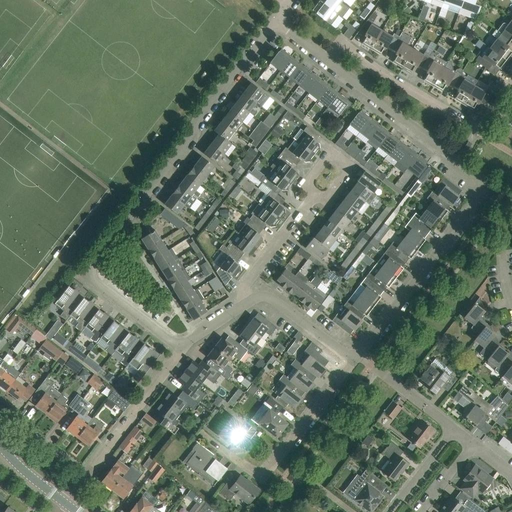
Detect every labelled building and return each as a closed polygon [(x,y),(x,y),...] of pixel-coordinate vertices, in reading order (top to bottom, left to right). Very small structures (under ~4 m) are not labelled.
[(338,15),(334,12),(319,0),(312,10),(331,25),(338,15)] [(349,9),(341,2),(338,0),(319,0),(334,12),(338,15),(342,18),(349,9)] [(458,14),(462,0),(443,0),(441,8),(458,14)] [(480,6),(474,4),(475,0),(462,0),(458,14),(471,18),(475,20),(480,6)] [(363,20),(371,10),(367,7),(359,16),(363,20)] [(382,31),(371,25),(377,15),(373,12),(359,30),(365,34),(364,36),(366,37),(362,44),(371,49),(382,31)] [(511,20),(508,25),(505,23),(503,23),(497,31),(510,41),(511,38),(511,20)] [(349,39),(356,29),(352,26),(347,22),(344,26),(348,29),(343,35),(349,39)] [(398,29),(394,34),(399,37),(402,33),(402,32),(398,29)] [(462,29),(460,35),(469,38),(471,32),(465,30),(462,29)] [(508,47),(507,45),(510,41),(497,31),(496,30),(492,35),(497,39),(490,48),(506,61),(511,53),(511,52),(507,49),(508,47)] [(391,50),(399,37),(394,34),(392,37),(382,31),(371,49),(380,54),(384,48),(385,49),(387,47),(391,50)] [(402,67),(413,49),(407,46),(411,38),(402,33),(399,37),(391,50),(396,53),(395,55),(397,56),(393,62),(402,67)] [(506,61),(490,48),(485,44),(481,50),(477,54),(479,56),(475,61),(488,70),(491,65),(493,67),(494,65),(500,69),(506,61)] [(280,70),(291,56),(281,49),(271,63),(280,70)] [(422,68),(430,55),(424,52),(423,55),(413,49),(402,67),(411,73),(414,66),(416,67),(417,65),(422,68)] [(433,86),(443,67),(447,61),(446,62),(437,56),(437,55),(432,52),(430,55),(422,68),(427,71),(426,73),(428,74),(424,80),(433,86)] [(290,78),(301,64),(291,56),(280,70),(290,78)] [(453,87),(461,74),(455,70),(454,73),(451,72),(453,68),(450,61),(447,61),(443,67),(433,86),(442,91),(445,85),(447,86),(448,84),(453,87)] [(299,85),(310,71),(301,64),(290,78),(299,85)] [(309,92),(320,78),(310,71),(299,85),(309,92)] [(464,104),(474,86),(464,80),(466,77),(461,74),(453,87),(458,89),(457,91),(458,92),(455,99),(464,104)] [(269,85),(259,78),(255,82),(265,90),(269,85)] [(318,100),(329,86),(320,78),(309,92),(318,100)] [(269,97),(264,93),(251,83),(244,93),(256,103),(262,107),(269,97)] [(328,107),(339,93),(329,86),(318,100),(328,107)] [(484,105),(492,92),(486,89),(484,92),(474,86),(464,104),(472,109),(476,103),(478,104),(479,102),(484,105)] [(252,109),(256,103),(244,93),(236,102),(249,112),(254,116),(257,112),(252,109)] [(343,117),(353,104),(339,93),(328,107),(337,115),(338,113),(343,117)] [(249,112),(236,102),(229,112),(242,122),(249,112)] [(296,109),(286,102),(284,105),(294,112),(296,109)] [(281,107),(277,112),(274,117),(277,119),(285,109),(281,107)] [(305,116),(296,109),(294,112),(303,119),(305,116)] [(360,132),(370,118),(361,110),(350,124),(360,132)] [(295,117),(287,111),(282,117),(288,121),(291,121),(295,117)] [(242,122),(229,112),(221,121),(234,131),(242,122)] [(315,124),(310,120),(305,116),(303,119),(312,127),(315,124)] [(369,139),(380,125),(370,118),(360,132),(369,139)] [(234,131),(221,121),(214,131),(218,135),(218,134),(227,141),(234,131)] [(265,125),(258,134),(262,138),(270,128),(265,125)] [(276,125),(270,133),(278,139),(283,131),(276,125)] [(379,146),(389,133),(380,125),(369,139),(379,146)] [(318,142),(313,138),(316,134),(307,126),(303,131),(300,129),(292,138),(300,144),(314,154),(317,149),(320,149),(320,148),(319,148),(319,144),(318,143),(318,142)] [(388,154),(399,140),(389,133),(379,146),(388,154)] [(232,144),(227,141),(218,134),(218,135),(211,144),(224,154),(232,144)] [(255,147),(262,138),(258,134),(250,144),(255,147)] [(264,155),(271,144),(264,139),(256,149),(264,155)] [(398,161),(408,147),(399,140),(388,154),(398,161)] [(224,154),(211,144),(203,154),(216,164),(224,154)] [(314,154),(300,144),(295,149),(290,145),(287,149),(285,147),(282,152),(294,162),(298,158),(303,162),(303,161),(305,162),(309,161),(309,162),(310,162),(310,159),(314,154)] [(407,169),(418,155),(408,147),(398,161),(407,169)] [(245,154),(246,155),(252,160),(257,153),(250,148),(245,154)] [(362,158),(365,154),(361,150),(357,155),(354,159),(363,166),(366,162),(362,158)] [(296,171),(290,167),(294,162),(282,152),(278,157),(280,159),(277,163),(282,166),(277,172),(291,183),(295,178),(298,178),(297,177),(297,173),(295,172),(296,171)] [(245,169),(252,160),(246,155),(239,164),(245,169)] [(417,176),(426,164),(428,162),(418,155),(407,169),(417,176)] [(214,166),(201,156),(194,166),(207,176),(214,166)] [(207,176),(194,166),(186,175),(199,185),(207,176)] [(291,183),(277,172),(273,169),(266,178),(263,176),(259,181),(262,184),(272,191),(275,193),(278,188),(281,190),(282,191),(287,190),(288,190),(288,188),(291,183)] [(380,183),(372,177),(365,171),(357,181),(358,182),(373,193),(380,183)] [(196,190),(199,185),(186,175),(179,185),(197,199),(201,194),(196,190)] [(457,196),(461,191),(443,177),(438,184),(443,188),(437,195),(437,196),(450,205),(450,206),(451,207),(459,197),(457,196)] [(394,185),(385,178),(382,181),(392,188),(394,185)] [(232,180),(228,185),(224,190),(227,192),(235,182),(232,180)] [(358,182),(351,191),(364,202),(365,202),(369,205),(376,195),(373,193),(358,182)] [(278,203),(282,198),(275,193),(272,191),(262,184),(258,188),(268,196),(261,206),(265,209),(279,219),(283,214),(285,214),(285,213),(284,209),(283,208),(283,207),(278,203)] [(197,199),(179,185),(172,194),(185,204),(189,208),(197,199)] [(404,193),(394,185),(392,188),(401,196),(404,193)] [(369,205),(365,202),(364,202),(351,191),(343,201),(357,211),(361,214),(369,205)] [(446,210),(450,206),(450,205),(437,196),(437,195),(432,191),(426,199),(432,203),(426,210),(440,221),(448,211),(446,210)] [(185,204),(172,194),(164,204),(177,214),(185,204)] [(392,208),(397,202),(392,199),(388,205),(392,208)] [(357,211),(343,201),(336,210),(350,221),(357,211)] [(265,209),(261,206),(260,204),(252,214),(254,215),(250,219),(247,217),(247,218),(260,227),(263,222),(269,226),(270,227),(275,226),(275,227),(276,227),(275,224),(279,219),(265,209)] [(385,217),(392,208),(388,205),(381,214),(385,217)] [(185,224),(176,217),(173,214),(165,208),(160,215),(168,221),(179,229),(185,224)] [(388,226),(395,217),(399,212),(395,209),(384,223),(388,226)] [(228,210),(219,210),(219,218),(228,218),(228,210)] [(350,221),(336,210),(328,220),(342,230),(350,221)] [(432,230),(440,221),(426,210),(420,217),(415,213),(410,220),(428,234),(431,229),(432,230)] [(377,227),(385,217),(381,214),(373,224),(377,227)] [(261,236),(256,232),(260,227),(247,218),(243,222),(246,224),(238,234),(257,248),(261,243),(263,243),(263,242),(262,237),(261,236)] [(342,230),(328,220),(321,229),(335,240),(342,230)] [(424,239),(428,234),(410,220),(404,227),(409,231),(404,238),(418,249),(425,240),(424,239)] [(370,236),(377,227),(373,224),(366,233),(370,236)] [(335,240),(321,229),(314,238),(329,250),(328,249),(335,240)] [(161,240),(155,230),(150,233),(148,230),(141,234),(143,238),(141,239),(148,249),(161,240)] [(257,248),(238,234),(237,233),(230,242),(232,243),(228,248),(238,256),(241,251),(246,255),(247,255),(248,256),(253,255),(253,253),(257,248)] [(363,246),(370,236),(366,233),(358,243),(363,246)] [(329,250),(314,238),(313,237),(305,247),(313,253),(321,260),(329,250)] [(410,259),(418,249),(404,238),(398,246),(393,242),(388,249),(405,263),(409,258),(410,259)] [(168,251),(161,240),(148,249),(154,259),(168,251)] [(359,251),(363,246),(358,243),(355,248),(359,251)] [(311,256),(308,254),(300,247),(296,252),(304,258),(307,260),(311,256)] [(239,265),(234,261),(238,256),(228,248),(224,253),(228,256),(216,272),(225,286),(232,277),(233,278),(239,271),(241,271),(241,270),(240,270),(240,266),(239,265)] [(402,267),(405,263),(388,249),(382,256),(387,260),(382,267),(396,278),(403,268),(402,267)] [(174,261),(168,251),(154,259),(161,269),(174,261)] [(348,265),(352,260),(348,257),(344,262),(348,265)] [(167,280),(184,269),(178,258),(174,261),(161,269),(167,280)] [(343,271),(348,265),(344,262),(339,267),(343,271)] [(285,289),(295,276),(290,272),(293,268),(288,263),(284,269),(285,269),(275,281),(276,282),(276,281),(280,284),(279,285),(285,289)] [(330,270),(320,263),(318,266),(327,274),(330,270)] [(396,278),(382,267),(376,263),(365,277),(383,291),(387,287),(388,288),(396,278)] [(191,279),(184,269),(167,280),(173,290),(187,281),(191,279)] [(341,279),(330,270),(327,274),(338,282),(341,279)] [(295,295),(307,280),(308,279),(298,272),(295,276),(285,289),(291,294),(292,293),(295,295)] [(316,288),(317,288),(323,280),(316,275),(310,283),(307,280),(295,295),(299,298),(298,299),(304,304),(316,288)] [(380,296),(383,291),(365,277),(360,284),(365,289),(359,296),(373,307),(381,297),(380,296)] [(194,291),(187,281),(173,290),(180,300),(194,291)] [(66,320),(85,296),(79,292),(77,293),(68,286),(55,304),(64,311),(60,315),(66,320)] [(314,311),(326,295),(317,288),(316,288),(304,304),(302,306),(308,310),(311,307),(314,310),(313,311),(314,311)] [(197,289),(194,291),(180,300),(186,310),(200,301),(204,299),(197,289)] [(81,332),(100,308),(94,303),(92,305),(84,298),(85,296),(66,320),(70,316),(79,322),(75,327),(81,332)] [(366,316),(373,307),(359,296),(354,303),(349,299),(343,306),(348,310),(361,320),(365,315),(366,316)] [(485,318),(481,315),(485,311),(483,310),(479,297),(479,298),(464,317),(473,325),(471,328),(479,334),(479,335),(488,323),(487,323),(483,320),(485,318)] [(207,311),(200,301),(186,310),(193,320),(207,311)] [(96,343),(115,320),(109,315),(107,316),(99,310),(100,308),(81,332),(90,339),(96,343)] [(355,331),(362,321),(361,320),(348,310),(343,317),(337,313),(332,321),(350,335),(353,330),(355,331)] [(36,329),(19,316),(8,330),(12,333),(18,325),(31,335),(36,329)] [(270,336),(276,327),(265,318),(261,323),(254,317),(253,318),(251,317),(245,325),(260,338),(265,332),(270,336)] [(111,355),(130,331),(124,326),(123,328),(114,321),(115,320),(96,343),(96,344),(100,339),(109,346),(105,350),(111,355)] [(495,342),(496,340),(492,337),(495,334),(493,332),(488,323),(479,335),(479,334),(474,340),(484,348),(479,353),(487,360),(500,344),(499,345),(495,342)] [(256,343),(260,338),(245,325),(238,334),(240,335),(239,336),(246,342),(243,346),(247,350),(254,356),(261,347),(256,343)] [(50,330),(45,336),(51,340),(53,338),(55,334),(50,330)] [(125,368),(145,343),(139,338),(138,339),(129,333),(130,331),(111,355),(115,351),(124,357),(120,362),(126,366),(125,368)] [(297,343),(303,335),(298,331),(294,337),(296,339),(294,341),(297,343)] [(247,350),(243,346),(235,340),(231,345),(221,338),(214,347),(230,359),(233,355),(240,360),(247,350)] [(21,340),(12,351),(15,353),(17,355),(25,344),(21,340)] [(46,340),(40,348),(58,362),(64,353),(46,340)] [(329,361),(319,354),(322,350),(311,342),(304,352),(309,356),(302,365),(295,359),(295,360),(317,377),(316,377),(318,378),(319,377),(320,378),(324,373),(322,372),(326,368),(324,367),(329,361)] [(141,378),(160,355),(154,350),(153,351),(144,344),(145,343),(125,368),(134,375),(135,374),(141,378)] [(511,362),(509,360),(509,359),(506,356),(508,353),(504,351),(500,344),(487,360),(497,367),(494,370),(502,377),(511,363),(511,362)] [(226,364),(230,359),(214,347),(207,357),(216,364),(213,369),(220,375),(227,380),(231,375),(230,374),(232,371),(232,368),(226,364)] [(78,351),(75,355),(80,359),(83,355),(78,351)] [(69,357),(64,353),(58,362),(63,366),(69,357)] [(0,377),(4,372),(9,365),(0,357),(0,377)] [(259,359),(254,365),(261,371),(262,370),(266,365),(265,364),(259,359)] [(317,377),(295,360),(290,365),(297,371),(290,380),(283,374),(283,375),(305,392),(306,393),(314,383),(312,382),(316,377),(317,377)] [(220,375),(213,369),(202,361),(199,366),(193,361),(186,371),(201,383),(205,378),(213,384),(220,375)] [(511,363),(502,377),(511,384),(511,363)] [(97,364),(93,369),(98,373),(102,368),(97,364)] [(15,380),(5,372),(10,365),(9,365),(4,372),(0,377),(0,385),(7,391),(15,380)] [(447,391),(457,379),(451,374),(449,376),(438,368),(437,370),(430,365),(419,378),(431,387),(429,390),(435,395),(441,387),(447,391)] [(197,388),(201,383),(186,371),(178,380),(184,385),(181,389),(180,390),(186,394),(198,403),(205,394),(197,388)] [(92,386),(99,378),(94,374),(88,383),(92,386)] [(249,374),(245,379),(252,383),(255,379),(249,374)] [(305,392),(283,375),(278,381),(285,386),(275,399),(286,407),(288,403),(294,408),(302,398),(301,397),(305,392)] [(17,376),(15,380),(7,391),(18,399),(22,394),(28,399),(35,390),(17,376)] [(109,376),(106,379),(112,384),(115,380),(109,376)] [(47,414),(61,395),(51,387),(54,383),(46,377),(37,390),(43,395),(36,406),(47,414)] [(104,382),(99,378),(92,386),(98,390),(104,382)] [(252,383),(246,391),(252,396),(258,388),(252,383)] [(508,406),(497,395),(489,404),(464,385),(452,399),(453,399),(458,393),(474,406),(465,417),(476,425),(485,414),(495,422),(502,414),(508,406)] [(127,387),(123,392),(128,396),(132,391),(127,387)] [(131,402),(127,399),(114,389),(106,398),(123,411),(131,402)] [(198,403),(186,394),(182,400),(170,391),(162,401),(180,414),(184,409),(183,406),(185,403),(193,410),(198,403)] [(75,408),(82,399),(82,398),(77,394),(70,404),(75,408)] [(68,400),(61,395),(47,414),(57,422),(69,407),(65,404),(68,400)] [(216,400),(213,404),(217,407),(223,399),(218,396),(215,399),(216,400)] [(285,423),(276,416),(278,413),(279,413),(283,407),(270,397),(265,402),(272,407),(259,423),(277,436),(286,423),(285,423)] [(88,403),(82,399),(75,408),(73,410),(78,414),(67,429),(77,437),(92,418),(86,414),(88,411),(85,408),(88,403)] [(176,420),(180,414),(162,401),(155,411),(158,413),(153,419),(174,435),(179,429),(175,426),(179,422),(176,420)] [(393,419),(401,408),(392,401),(384,412),(393,419)] [(151,427),(156,421),(146,413),(141,419),(151,427)] [(88,445),(104,425),(93,417),(92,418),(77,437),(88,445)] [(256,431),(251,427),(248,430),(232,418),(219,435),(219,436),(220,435),(232,445),(233,444),(232,444),(240,435),(243,437),(248,442),(256,431)] [(429,438),(434,431),(430,428),(430,425),(427,423),(425,424),(420,420),(417,425),(418,426),(408,439),(411,442),(416,446),(419,448),(428,437),(429,438)] [(135,426),(129,435),(132,438),(133,436),(137,439),(139,437),(137,435),(140,430),(135,426)] [(126,453),(137,439),(133,436),(132,438),(129,435),(119,448),(126,453)] [(367,436),(362,443),(367,447),(373,440),(367,436)] [(511,442),(511,443),(503,437),(498,443),(511,454),(511,442)] [(411,442),(408,447),(413,450),(416,446),(411,442)] [(227,469),(215,459),(214,460),(212,458),(214,456),(197,443),(192,449),(196,451),(186,463),(199,473),(198,474),(212,485),(216,479),(218,481),(227,469)] [(409,464),(399,457),(403,452),(391,443),(382,454),(391,460),(382,471),(386,475),(394,481),(402,470),(403,471),(409,464)] [(158,464),(150,457),(143,466),(151,472),(158,464)] [(113,490),(122,478),(129,469),(118,460),(101,482),(113,490)] [(165,470),(159,465),(149,477),(156,482),(165,470)] [(481,493),(492,479),(475,466),(464,480),(466,482),(461,488),(472,497),(478,491),(481,493)] [(371,511),(384,496),(376,489),(382,482),(387,486),(387,485),(366,469),(356,482),(353,480),(348,485),(351,488),(351,489),(358,494),(353,500),(363,507),(369,511),(371,511)] [(258,490),(240,476),(232,487),(226,483),(220,491),(219,492),(229,501),(235,493),(248,503),(258,490)] [(123,498),(135,483),(130,479),(128,483),(122,478),(113,490),(123,498)] [(486,511),(460,491),(454,499),(451,496),(439,511),(440,511),(486,511)] [(167,495),(163,492),(159,498),(162,501),(167,495)] [(148,511),(153,506),(141,497),(129,511),(148,511)] [(199,511),(207,502),(201,497),(189,511),(199,511)] [(218,511),(207,502),(199,511),(218,511)]
